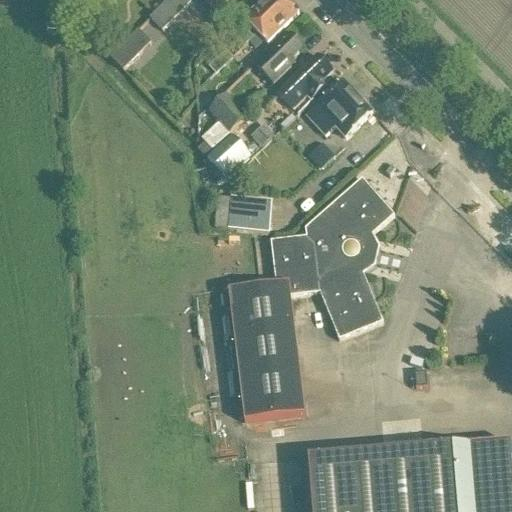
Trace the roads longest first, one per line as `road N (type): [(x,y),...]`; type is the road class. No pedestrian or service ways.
road 1 (tertiary): [(511,188),(328,0)]
road 2 (residential): [(408,0),(511,105)]
